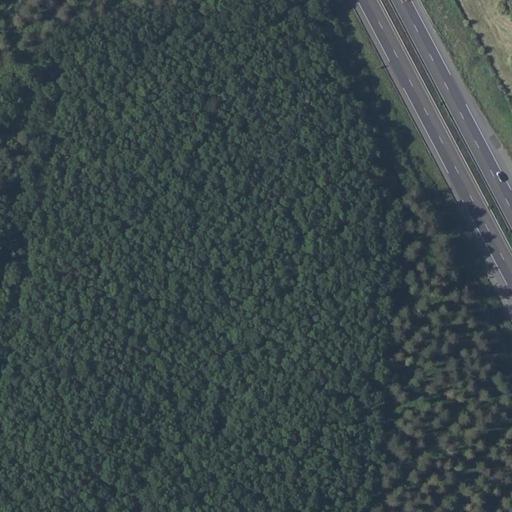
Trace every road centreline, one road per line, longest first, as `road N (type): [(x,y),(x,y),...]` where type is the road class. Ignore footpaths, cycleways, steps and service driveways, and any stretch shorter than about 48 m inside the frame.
road 1 (motorway): [(367,0),(511,275)]
road 2 (motorway): [(511,210),(401,0)]
